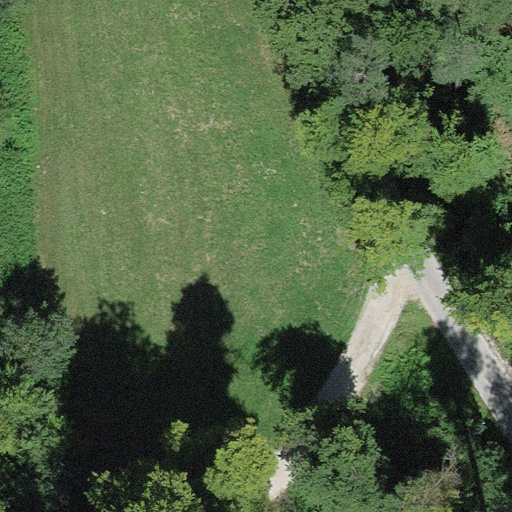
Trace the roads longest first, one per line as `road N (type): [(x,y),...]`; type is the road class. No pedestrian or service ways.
road 1 (track): [(259,511),(344,391),(402,244)]
road 2 (track): [(352,0),(386,106),(402,244)]
road 3 (track): [(402,244),(511,396)]
